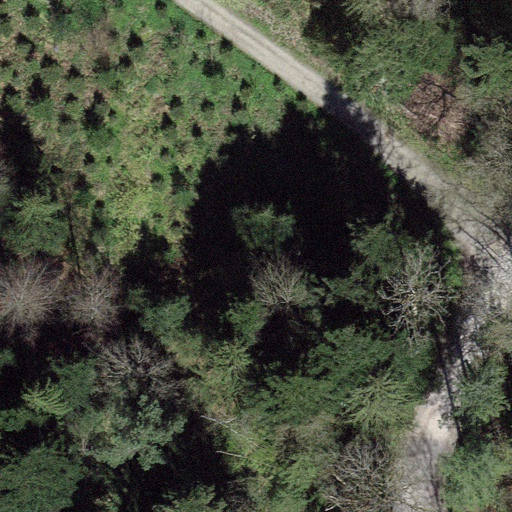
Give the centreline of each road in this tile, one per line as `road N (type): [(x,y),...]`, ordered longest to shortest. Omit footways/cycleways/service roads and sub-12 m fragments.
road 1 (track): [(191,0),(511,244)]
road 2 (track): [(511,280),(406,511)]
